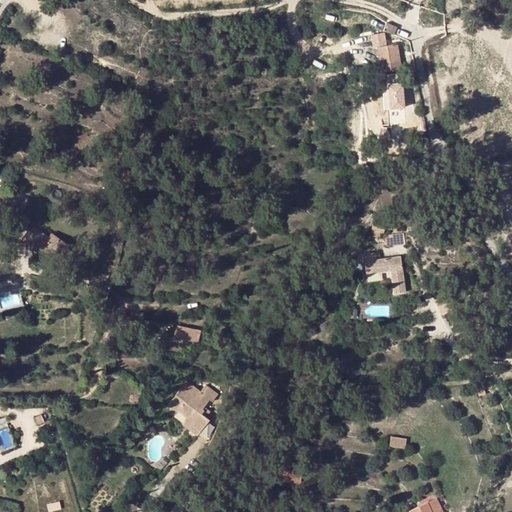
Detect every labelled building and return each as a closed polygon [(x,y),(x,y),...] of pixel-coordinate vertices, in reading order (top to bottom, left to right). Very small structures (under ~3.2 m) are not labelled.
[(395,27),(386,20),(382,27),(392,32),(395,27)] [(377,47),(381,71),(401,68),(399,60),(398,52),(396,43),(377,47)] [(402,71),(383,73),(385,92),(394,91),(394,93),(399,93),(399,90),(404,90),(402,71)] [(259,205),(260,212),(268,210),(266,203),(259,205)] [(33,246),(56,262),(63,253),(60,250),(63,247),(43,232),(41,236),(36,232),(37,230),(32,226),(21,242),(31,249),(33,246)] [(375,243),(375,246),(406,244),(406,234),(387,235),(388,237),(383,237),(384,242),(375,243)] [(364,252),(366,273),(391,270),(394,293),(405,292),(403,272),(401,256),(377,259),(371,260),(371,255),(370,251),(364,252)] [(101,273),(114,276),(116,267),(104,264),(101,273)] [(178,325),(176,336),(198,341),(200,329),(178,325)] [(185,379),(165,406),(174,413),(177,409),(186,416),(187,417),(194,422),(191,425),(200,431),(205,424),(209,419),(201,413),(203,409),(202,407),(208,399),(211,401),(217,394),(204,385),(200,390),(185,379)] [(35,418),(38,424),(44,422),(41,415),(35,418)] [(197,435),(200,431),(191,425),(194,422),(187,417),(182,423),(197,435)] [(13,447),(10,431),(0,433),(0,434),(3,449),(13,447)] [(391,437),(390,445),(406,447),(407,439),(391,437)] [(280,472),(280,480),(301,481),(301,473),(280,472)] [(443,511),(437,498),(411,510),(411,511),(443,511)]
